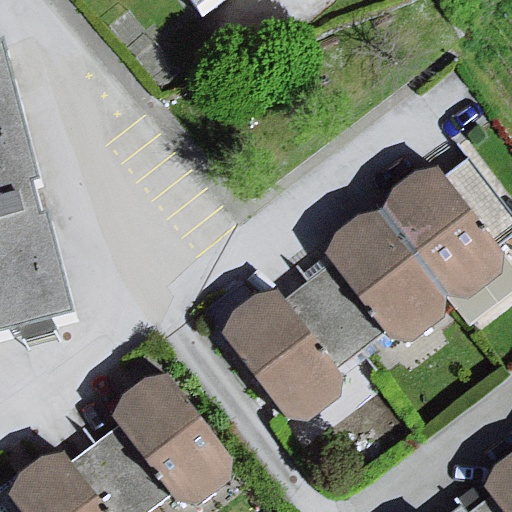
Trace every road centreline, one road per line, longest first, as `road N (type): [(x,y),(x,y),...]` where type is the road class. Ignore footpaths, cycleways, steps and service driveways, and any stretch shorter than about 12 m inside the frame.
road 1 (residential): [(13,0),(12,16),(126,257),(315,511)]
road 2 (unknown): [(0,418),(424,106)]
road 3 (residential): [(383,511),(511,415)]
